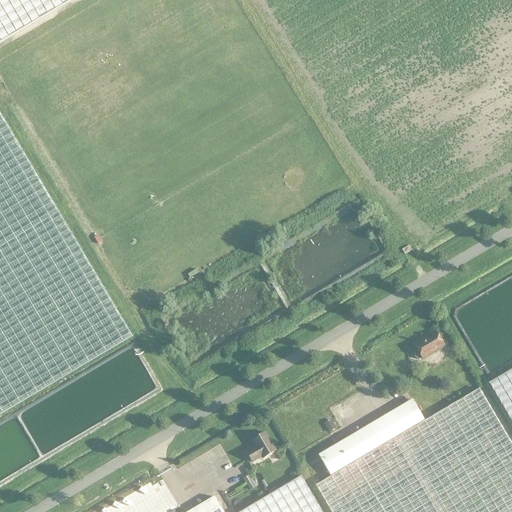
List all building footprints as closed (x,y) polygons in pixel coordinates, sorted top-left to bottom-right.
[(0,0),(0,42),(70,0),(0,0)] [(0,415),(133,337),(0,113),(0,415)] [(402,250),(405,254),(412,250),(409,246),(402,250)] [(418,350),(417,351),(415,352),(414,355),(416,359),(420,360),(422,358),(423,359),(445,346),(436,331),(414,344),(418,350)] [(511,362),(483,379),(511,428),(511,362)] [(316,485),(331,511),(511,511),(511,444),(479,389),(425,421),(412,400),(319,455),(331,476),(316,485)] [(336,428),(332,422),(326,425),(330,432),(336,428)] [(276,451),(265,432),(252,440),(256,447),(253,449),(253,448),(246,452),(253,462),(262,457),(263,458),(276,451)] [(249,474),(243,477),(250,489),(256,485),(249,474)] [(240,511),(223,511),(214,497),(188,511),(321,511),(301,476),(240,511)]
